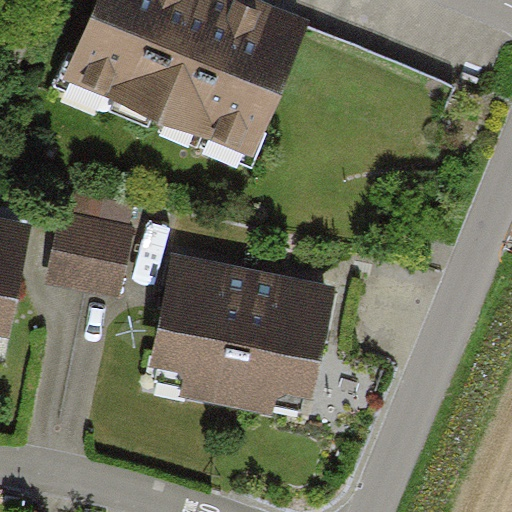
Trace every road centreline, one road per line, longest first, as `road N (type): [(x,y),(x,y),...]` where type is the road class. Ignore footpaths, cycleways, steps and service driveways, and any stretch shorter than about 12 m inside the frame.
road 1 (unclassified): [(511,182),(371,511)]
road 2 (residential): [(166,511),(0,467)]
